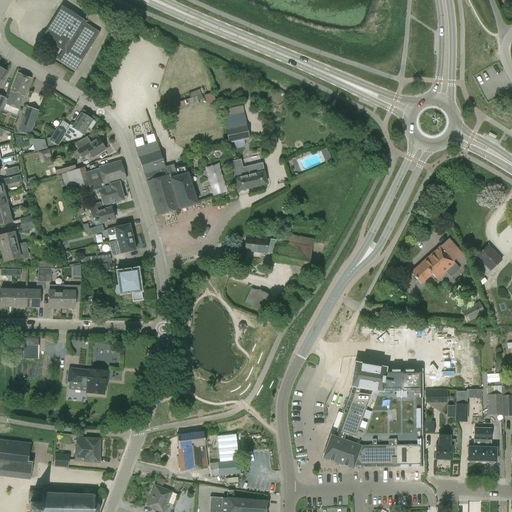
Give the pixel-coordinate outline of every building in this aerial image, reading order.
[(99,32),(83,22),(84,20),(61,6),(41,37),(62,50),(57,59),(75,71),(99,32)] [(19,110),(31,79),(17,73),(5,105),(19,110)] [(212,93),(207,95),(204,87),(163,102),(166,112),(171,110),(172,114),(199,104),(197,100),(205,98),(207,107),(216,104),(212,93)] [(18,131),(29,135),(38,111),(28,107),(18,131)] [(222,117),(225,131),(246,126),(244,112),(222,117)] [(80,137),(82,134),(83,135),(87,127),(91,130),(95,123),(94,122),(92,120),(81,113),(72,126),(70,125),(65,132),(57,128),(49,141),(57,145),(62,136),(65,138),(64,139),(66,141),(80,137)] [(246,126),(225,131),(228,144),(249,139),(246,126)] [(72,153),(76,159),(89,152),(92,158),(105,150),(98,138),(90,143),(87,137),(75,145),(78,150),(72,153)] [(166,176),(164,167),(157,142),(135,148),(143,174),(144,174),(146,181),(166,176)] [(252,158),(254,164),(261,162),(260,156),(252,158)] [(261,163),(242,167),(240,160),(237,161),(230,162),(231,171),(232,171),(236,190),(266,184),(261,163)] [(57,175),(61,174),(75,169),(73,161),(54,167),(57,175)] [(67,194),(71,193),(90,187),(91,191),(98,189),(103,206),(124,200),(118,181),(126,179),(120,161),(99,167),(99,168),(85,172),(84,166),(75,169),(61,174),(67,194)] [(173,164),(164,167),(166,176),(146,181),(156,216),(197,204),(185,165),(174,168),(173,164)] [(6,176),(19,173),(17,166),(4,169),(6,176)] [(8,184),(21,181),(19,175),(6,178),(8,184)] [(0,198),(0,211),(8,209),(5,197),(0,198)] [(23,205),(29,204),(28,197),(21,199),(23,205)] [(111,207),(102,210),(100,202),(96,203),(89,205),(93,219),(99,217),(101,223),(114,219),(111,207)] [(8,209),(0,211),(0,225),(12,223),(8,209)] [(21,226),(34,222),(32,215),(19,218),(21,226)] [(35,228),(34,222),(21,226),(22,231),(35,228)] [(117,241),(132,237),(129,224),(106,229),(107,235),(115,233),(117,241)] [(89,228),(85,230),(87,236),(91,235),(104,231),(101,225),(89,228)] [(0,236),(0,246),(1,250),(18,245),(17,244),(14,233),(0,236)] [(312,247),(314,239),(282,233),(280,241),(276,240),(245,237),(244,251),(275,254),(273,261),(308,268),(312,247)] [(135,250),(132,237),(117,241),(118,247),(110,249),(112,255),(120,253),(120,254),(135,250)] [(437,280),(446,272),(450,276),(462,266),(455,264),(453,262),(459,256),(446,241),(410,273),(420,284),(432,274),(437,280)] [(18,245),(1,250),(4,262),(21,258),(21,257),(29,255),(26,242),(17,244),(18,245)] [(476,256),(489,271),(501,260),(488,245),(476,256)] [(96,263),(108,261),(110,261),(110,254),(91,256),(91,257),(92,263),(96,263)] [(96,263),(97,273),(110,272),(108,261),(96,263)] [(132,302),(142,301),(141,292),(142,292),(138,268),(116,271),(120,295),(131,294),(132,302)] [(49,308),(62,309),(62,291),(61,291),(62,285),(49,285),(49,291),(49,308)] [(251,307),(262,312),(269,295),(259,290),(258,291),(251,288),(244,303),(251,306),(251,307)] [(0,307),(13,308),(14,290),(1,290),(0,307)] [(14,290),(13,308),(26,308),(27,290),(14,290)] [(40,290),(27,290),(26,308),(40,308),(40,290)] [(75,291),(62,291),(62,309),(75,309),(75,291)] [(466,322),(484,313),(479,302),(461,311),(466,322)] [(24,351),(40,352),(41,337),(24,337),(24,351)] [(386,367),(355,362),(322,458),(338,463),(352,469),(353,467),(422,466),(422,369),(386,370),(386,367)] [(103,393),(105,371),(88,369),(88,372),(68,370),(67,381),(87,383),(86,392),(103,393)] [(501,394),(501,388),(500,385),(492,386),(486,386),(487,394),(486,394),(487,415),(502,414),(501,394)] [(447,401),(447,388),(425,389),(425,402),(447,401)] [(466,389),(466,391),(467,391),(467,398),(481,398),(481,389),(466,389)] [(503,416),(511,415),(511,401),(511,394),(503,394),(503,416)] [(475,400),(475,413),(484,413),(483,399),(475,400)] [(455,421),(466,422),(466,404),(455,404),(454,421),(455,421)] [(423,422),(423,425),(423,433),(434,433),(434,422),(423,422)] [(466,461),(468,461),(469,463),(474,463),(476,461),(481,461),(481,447),(482,433),(488,433),(489,426),(476,426),(476,440),(473,440),(473,447),(467,447),(466,461)] [(180,471),(208,468),(203,431),(177,434),(177,437),(180,471)] [(488,440),(488,433),(482,433),(481,447),(481,461),(495,461),(496,448),(491,447),(491,441),(488,440)] [(435,459),(451,460),(451,446),(449,446),(449,435),(438,434),(438,446),(435,445),(435,459)] [(220,462),(209,463),(210,476),(240,473),(235,436),(217,438),(220,462)] [(98,462),(99,439),(76,437),(74,460),(98,462)] [(0,475),(30,480),(32,462),(27,461),(30,444),(0,440),(0,475)] [(68,455),(54,454),(54,466),(68,467),(68,455)] [(162,511),(163,511),(171,492),(155,485),(146,505),(162,511)] [(30,501),(29,511),(97,511),(99,504),(94,500),(94,495),(92,494),(92,489),(83,488),(82,494),(39,493),(39,491),(29,491),(29,500),(30,500),(30,501)] [(220,511),(266,511),(267,501),(242,499),(243,492),(236,492),(236,490),(223,489),(222,497),(220,511)]
